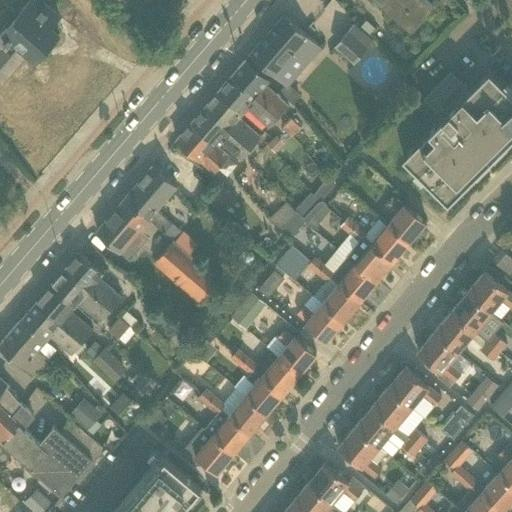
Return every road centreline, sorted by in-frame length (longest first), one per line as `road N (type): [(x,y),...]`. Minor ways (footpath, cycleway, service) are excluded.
road 1 (residential): [(242,511),(511,201)]
road 2 (secondary): [(0,287),(247,0)]
